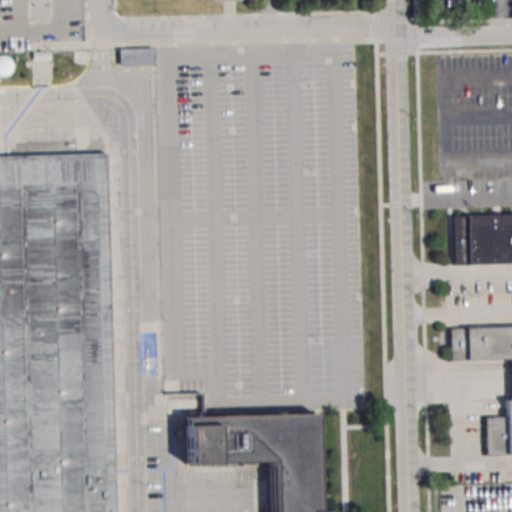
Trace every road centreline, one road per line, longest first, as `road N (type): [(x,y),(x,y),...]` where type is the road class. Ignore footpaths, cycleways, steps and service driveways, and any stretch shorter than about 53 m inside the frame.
road 1 (residential): [(409,511),(397,34)]
road 2 (residential): [(106,29),(397,34)]
